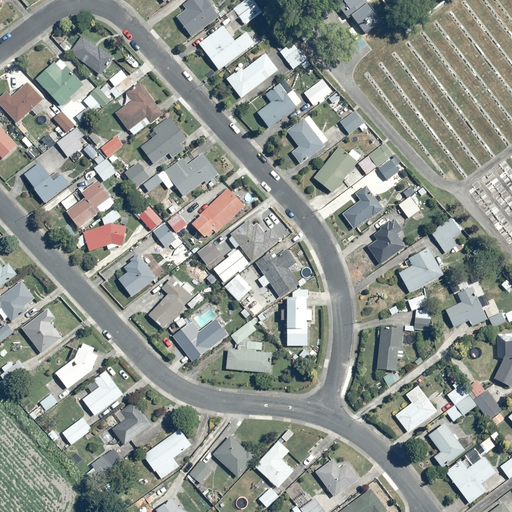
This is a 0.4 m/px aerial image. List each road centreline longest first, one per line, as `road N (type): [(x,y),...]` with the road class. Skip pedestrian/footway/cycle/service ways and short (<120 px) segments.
road 1 (residential): [(90,0),(116,14),(311,236),(330,325),(311,406)]
road 2 (residential): [(311,406),(196,392),(157,375),(0,208)]
road 3 (residential): [(423,511),(364,441),(311,406)]
